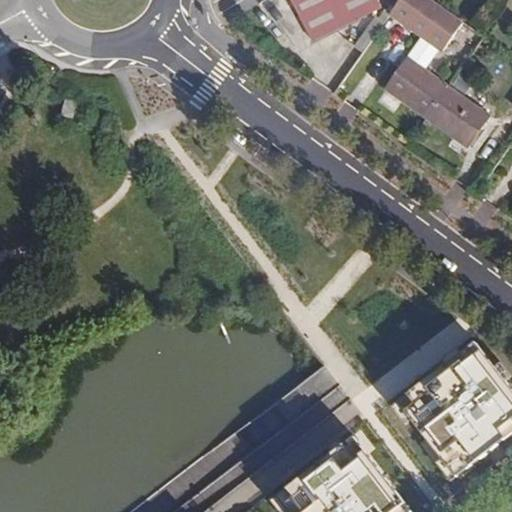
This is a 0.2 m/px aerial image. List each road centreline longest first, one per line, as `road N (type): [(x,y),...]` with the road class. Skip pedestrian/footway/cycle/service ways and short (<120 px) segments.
road 1 (tertiary): [(511,305),(140,39)]
road 2 (tertiary): [(33,9),(47,30),(92,51),(140,39)]
